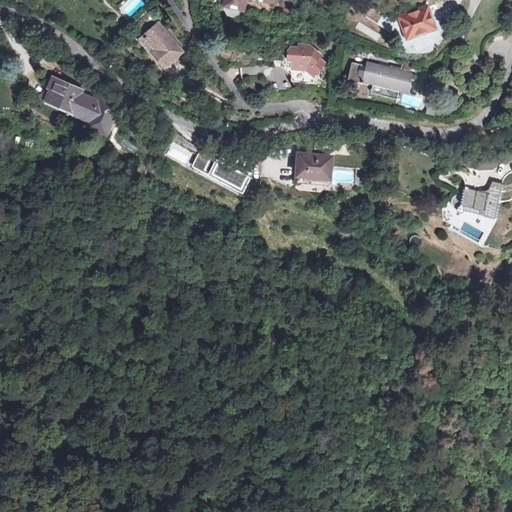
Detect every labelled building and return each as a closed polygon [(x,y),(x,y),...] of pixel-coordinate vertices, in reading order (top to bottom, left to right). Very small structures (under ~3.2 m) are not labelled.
[(226,0),(225,8),(246,11),(249,1),(277,6),(278,0),(226,0)] [(432,24),(423,5),(397,18),(406,37),(432,24)] [(145,39),(155,52),(158,50),(172,66),(185,55),(161,26),(145,39)] [(294,75),(315,76),(315,74),(324,63),(319,58),(321,56),(310,46),(301,45),(301,49),(294,48),(290,51),(289,58),(295,62),(294,75)] [(390,72),(367,66),(366,72),(361,71),(362,68),(351,65),(347,84),(358,86),(359,81),(364,83),(363,84),(373,87),(375,87),(375,90),(389,93),(391,88),(399,90),(407,92),(411,76),(401,74),(401,71),(391,68),(390,72)] [(315,76),(294,75),(294,82),(315,84),(315,76)] [(120,107),(102,98),(101,101),(83,93),(84,90),(58,76),(47,96),(74,109),(73,112),(91,120),(88,126),(107,135),(120,107)] [(375,87),(373,87),(371,96),(397,102),(399,90),(391,88),(389,93),(375,90),(375,87)] [(454,97),(440,95),(437,109),(445,109),(453,107),(454,97)] [(170,140),(163,154),(185,166),(192,152),(170,140)] [(304,151),(297,158),(295,178),(329,181),(331,159),(315,157),(315,152),(304,151)] [(197,155),(190,167),(240,195),(249,179),(210,158),(208,161),(197,155)] [(489,189),(502,192),(505,179),(492,176),(489,189)] [(496,214),(502,192),(489,189),(469,184),(466,193),(459,192),(456,194),(455,197),(456,201),(464,206),(496,214)]
